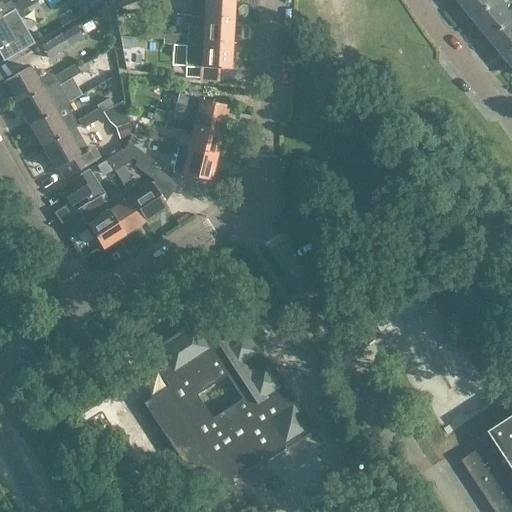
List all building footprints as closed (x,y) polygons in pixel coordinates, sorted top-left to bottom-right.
[(0,17),(0,18),(13,10),(16,15),(27,8),(22,0),(20,0),(12,5),(10,1),(2,6),(0,2),(0,17)] [(22,0),(27,8),(37,3),(35,0),(22,0)] [(96,0),(81,0),(76,4),(82,15),(99,5),(96,0)] [(190,0),(190,15),(204,16),(231,18),(232,0),(190,0)] [(458,0),(473,18),(494,0),(458,0)] [(511,0),(494,0),(473,18),(488,37),(511,18),(511,13),(506,6),(511,0)] [(186,28),(185,35),(185,41),(230,43),(231,18),(204,16),(203,29),(186,28)] [(0,18),(0,17),(0,46),(13,39),(0,18)] [(511,18),(488,37),(504,56),(511,49),(511,18)] [(162,39),(162,34),(163,30),(149,30),(149,39),(162,39)] [(173,45),(173,35),(163,34),(162,34),(162,39),(162,44),(173,45)] [(60,35),(34,50),(42,62),(68,47),(60,35)] [(173,45),(185,46),(185,41),(185,35),(173,35),(173,45)] [(144,39),(132,38),(132,48),(143,49),(144,39)] [(185,41),(185,46),(184,57),(201,58),(201,67),(200,67),(199,80),(217,81),(218,68),(228,68),(230,43),(185,41)] [(68,80),(80,73),(75,64),(63,71),(68,80)] [(17,103),(56,81),(58,85),(68,80),(63,71),(54,76),(50,70),(35,79),(29,67),(5,81),(17,103)] [(17,103),(30,125),(54,111),(48,102),(62,94),(57,86),(58,85),(56,81),(17,103)] [(177,119),(221,130),(226,106),(178,94),(174,114),(178,115),(177,119)] [(42,146),(74,127),(77,126),(65,105),(54,111),(30,125),(42,146)] [(93,123),(103,117),(98,108),(88,114),(93,123)] [(153,118),(165,121),(167,112),(155,110),(153,118)] [(214,155),(221,130),(177,119),(178,115),(174,114),(167,112),(165,121),(166,122),(164,127),(189,133),(186,148),(214,155)] [(93,123),(88,114),(78,120),(83,129),(93,123)] [(74,127),(42,146),(55,169),(57,168),(63,179),(99,158),(93,147),(87,150),(74,127)] [(128,144),(125,148),(130,151),(127,156),(136,163),(137,163),(143,155),(128,144)] [(172,170),(180,172),(209,179),(214,155),(186,148),(178,146),(172,170)] [(130,151),(125,148),(122,152),(127,156),(130,151)] [(152,162),(143,155),(137,163),(136,163),(133,167),(154,181),(151,183),(164,203),(177,184),(149,165),(152,162)] [(89,188),(97,183),(88,169),(79,174),(80,175),(80,174),(83,179),(88,187),(89,188)] [(80,174),(80,175),(78,175),(60,188),(71,204),(85,195),(91,191),(89,188),(88,187),(83,179),(80,174)] [(99,196),(99,197),(104,194),(97,183),(89,188),(91,191),(85,195),(89,203),(99,196)] [(129,197),(144,222),(166,207),(164,203),(151,183),(130,197),(129,197)] [(124,235),(144,222),(129,197),(130,197),(125,190),(104,204),(108,211),(124,235)] [(102,249),(124,235),(108,211),(104,204),(99,197),(99,196),(89,203),(77,210),(102,249)] [(146,353),(169,387),(143,404),(207,501),(312,432),(242,326),(217,343),(200,317),(146,353)] [(107,379),(73,402),(82,415),(116,393),(107,379)] [(511,511),(511,414),(488,430),(493,439),(460,460),(494,511),(511,511)]
